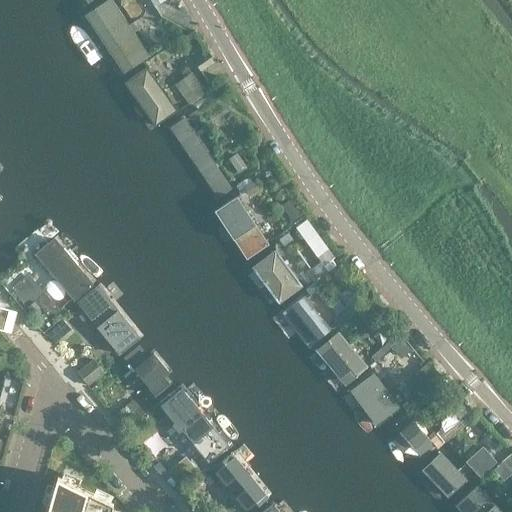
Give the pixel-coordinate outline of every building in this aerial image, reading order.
[(124,75),(150,58),(110,0),(109,0),(84,17),(124,75)] [(159,124),(180,108),(149,66),(128,82),(159,124)] [(195,71),(177,80),(188,101),(206,92),(195,71)] [(167,129),(216,202),(233,191),(184,118),(167,129)] [(259,259),(277,246),(239,191),(221,204),(259,259)] [(308,241),(300,247),(317,274),(337,262),(309,219),(298,226),(308,241)] [(39,257),(76,303),(95,287),(59,242),(39,257)] [(252,269),(280,305),(305,286),(277,249),(252,269)] [(79,304),(121,358),(143,341),(102,287),(79,304)] [(309,348),(335,328),(308,293),(282,314),(309,348)] [(345,385),(368,366),(340,332),(317,351),(345,385)] [(125,360),(157,398),(177,382),(145,343),(125,360)] [(94,356),(78,371),(90,383),(106,369),(94,356)] [(376,430),(403,410),(373,371),(347,390),(376,430)] [(182,388),(161,405),(208,465),(230,448),(182,388)] [(440,429),(446,437),(472,417),(466,409),(440,429)] [(397,443),(410,459),(417,453),(423,460),(437,448),(408,414),(394,426),(403,437),(397,443)] [(481,476),(498,459),(483,444),(466,461),(481,476)] [(236,450),(212,470),(246,511),(254,511),(274,496),(236,450)] [(453,498),(472,478),(443,450),(424,470),(453,498)] [(111,511),(114,505),(58,477),(47,511),(111,511)] [(506,511),(482,484),(457,506),(461,511),(506,511)]
